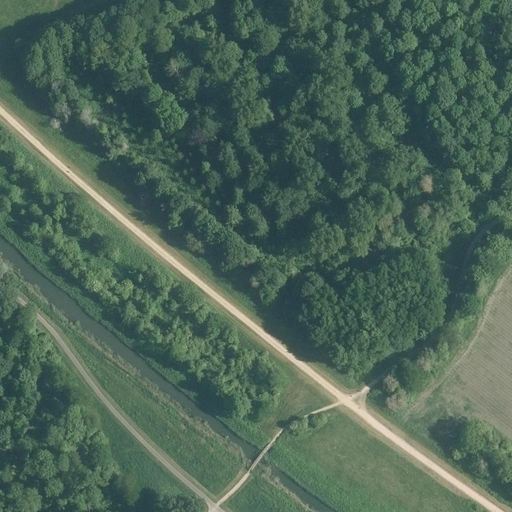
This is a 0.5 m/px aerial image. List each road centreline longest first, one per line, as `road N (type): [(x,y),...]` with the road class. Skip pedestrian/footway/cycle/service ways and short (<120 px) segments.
road 1 (track): [(496,511),(233,311),(0,109)]
road 2 (track): [(511,214),(469,250),(442,330),(345,400)]
